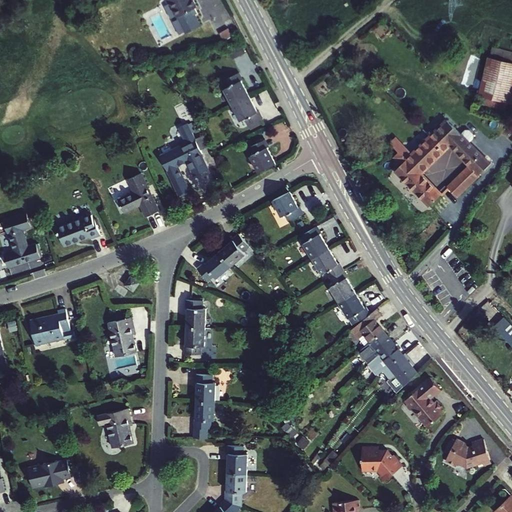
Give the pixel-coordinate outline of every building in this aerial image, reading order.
[(166,0),(167,2),(170,1),(178,17),(197,7),(192,0),(166,0)] [(511,63),(488,57),(479,94),(511,101),(511,63)] [(238,72),(224,79),(228,86),(224,88),(233,104),(249,96),(241,81),(242,80),(238,72)] [(249,96),(233,104),(241,120),(244,118),(248,125),(263,117),(259,110),(257,111),(249,96)] [(395,170),(430,205),(442,193),(422,173),(451,145),(470,165),(449,187),(458,196),(491,163),(446,119),(411,154),(404,147),(400,151),(407,158),(395,170)] [(187,122),(179,126),(187,142),(184,143),(160,155),(170,175),(179,170),(177,166),(188,161),(195,175),(209,169),(201,154),(203,153),(187,122)] [(187,142),(179,126),(176,128),(184,143),(187,142)] [(265,139),(251,146),(254,153),(250,155),(259,172),(276,164),(268,147),(269,147),(265,139)] [(146,216),(159,210),(141,173),(129,179),(135,191),(118,199),(124,212),(141,204),(146,216)] [(290,221),(292,220),(299,217),(304,214),(300,207),(299,208),(290,191),(273,200),(282,217),(287,214),(290,221)] [(83,217),(57,226),(65,246),(91,236),(91,239),(101,235),(95,218),(94,219),(91,211),(82,215),(83,217)] [(5,253),(9,267),(41,257),(37,244),(29,246),(24,229),(32,227),(27,213),(5,220),(9,234),(10,233),(15,250),(5,253)] [(303,244),(312,259),(330,248),(321,233),(323,232),(318,225),(303,234),(308,241),(303,244)] [(219,252),(231,266),(246,254),(243,251),(249,246),(239,233),(233,239),(233,240),(219,252)] [(339,263),(330,248),(312,259),(322,274),(326,271),(330,278),(344,269),(340,262),(339,263)] [(208,281),(214,276),(217,278),(231,266),(219,252),(205,263),(204,262),(198,268),(208,281)] [(348,276),(344,269),(330,278),(335,285),(331,288),(340,303),(356,293),(347,277),(348,276)] [(139,282),(131,277),(125,286),(133,291),(139,282)] [(340,303),(353,325),(371,314),(367,307),(365,308),(356,293),(340,303)] [(202,301),(186,301),(186,309),(187,309),(187,326),(206,327),(206,310),(202,310),(202,301)] [(511,323),(495,305),(486,314),(511,340),(511,323)] [(71,330),(66,309),(59,311),(59,314),(30,320),(36,345),(65,338),(63,332),(71,330)] [(366,346),(385,331),(376,321),(383,316),(377,309),(371,314),(351,330),(358,339),(359,338),(366,346)] [(132,317),(109,322),(117,356),(137,351),(134,336),(136,336),(132,317)] [(205,347),(206,327),(187,326),(186,346),(185,346),(185,354),(201,355),(201,347),(205,347)] [(375,359),(394,343),(385,331),(366,346),(375,359)] [(384,371),(404,355),(394,343),(375,359),(368,365),(377,377),(384,371)] [(404,355),(384,371),(399,391),(417,373),(404,355)] [(198,382),(197,401),(216,402),(216,382),(212,382),(212,375),(196,375),(195,380),(195,382),(198,382)] [(411,395),(404,401),(406,404),(406,408),(409,411),(413,411),(426,427),(439,417),(436,414),(439,412),(441,410),(434,402),(432,403),(429,399),(440,390),(429,378),(410,395),(411,395)] [(208,421),(212,421),(215,421),(216,402),(197,401),(196,420),(195,420),(194,438),(207,438),(208,428),(208,421)] [(129,408),(98,416),(100,425),(107,423),(113,448),(134,443),(130,426),(132,425),(129,408)] [(485,468),(490,463),(485,442),(473,444),(474,448),(468,450),(465,448),(467,445),(457,440),(455,444),(453,442),(446,454),(449,456),(446,462),(456,467),(459,463),(468,468),(477,466),(478,470),(485,468)] [(243,446),(227,446),(227,454),(228,454),(228,472),(247,473),(247,455),(243,455),(243,446)] [(363,462),(363,470),(377,469),(378,472),(381,475),(381,477),(385,481),(404,465),(395,454),(393,456),(388,450),(384,450),(384,452),(379,452),(378,450),(378,447),(362,448),(362,459),(362,462),(363,462)] [(46,485),(46,486),(65,482),(64,479),(71,477),(67,460),(59,461),(29,468),(34,488),(46,485)] [(247,473),(228,472),(227,490),(226,490),(225,499),(242,506),(242,492),(246,492),(247,473)] [(502,511),(511,511),(511,494),(498,508),(502,511)] [(214,511),(236,511),(243,506),(242,506),(225,499),(220,504),(221,505),(214,511)] [(360,500),(334,502),(335,511),(357,511),(357,510),(358,510),(360,510),(360,500)]
